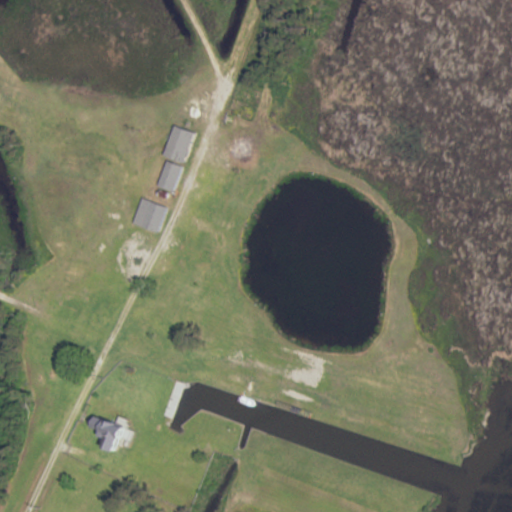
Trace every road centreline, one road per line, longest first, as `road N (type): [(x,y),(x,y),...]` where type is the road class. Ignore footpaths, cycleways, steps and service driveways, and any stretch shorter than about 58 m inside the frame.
road 1 (track): [(109,343),(0,296),(226,82),(220,105)]
road 2 (residential): [(28,511),(95,369)]
